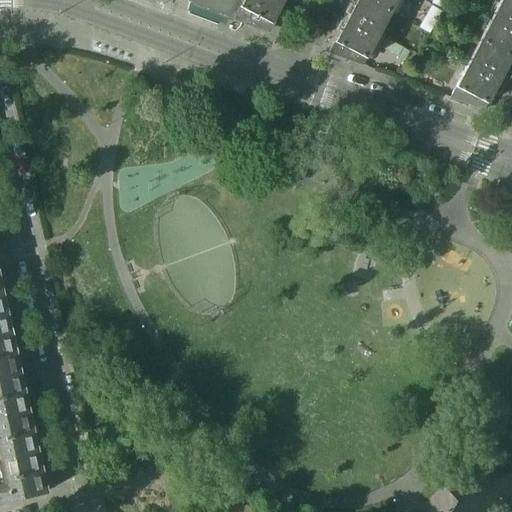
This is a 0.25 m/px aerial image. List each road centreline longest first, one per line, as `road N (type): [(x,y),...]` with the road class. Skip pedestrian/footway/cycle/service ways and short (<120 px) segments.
road 1 (residential): [(0,134),(81,511)]
road 2 (residential): [(511,160),(285,74)]
road 3 (residential): [(285,74),(75,0)]
